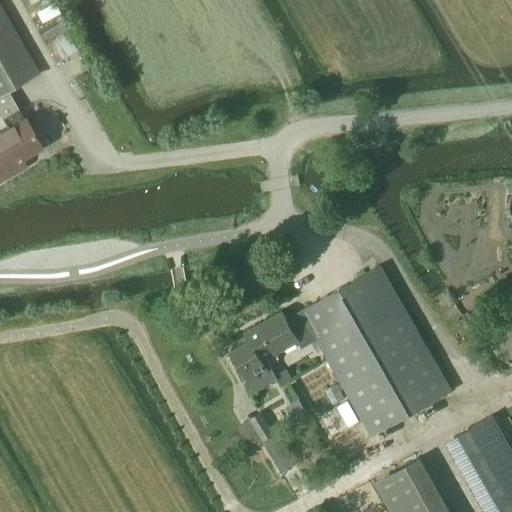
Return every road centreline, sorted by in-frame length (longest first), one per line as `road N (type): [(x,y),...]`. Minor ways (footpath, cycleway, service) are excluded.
road 1 (track): [(238,511),(125,321),(0,339)]
road 2 (unclassified): [(275,221),(280,138),(511,106)]
